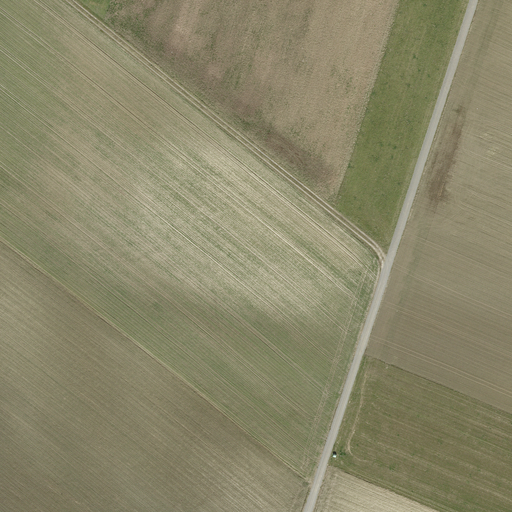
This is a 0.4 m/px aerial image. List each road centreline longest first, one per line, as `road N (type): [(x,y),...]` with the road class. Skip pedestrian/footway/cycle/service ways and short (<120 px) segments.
road 1 (track): [(309,511),(475,0)]
road 2 (track): [(66,0),(367,237),(390,264)]
